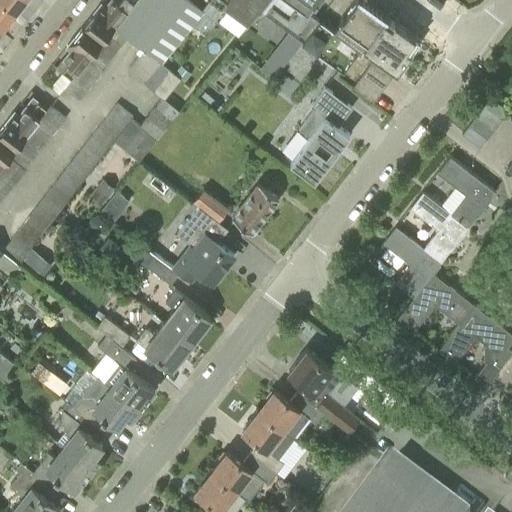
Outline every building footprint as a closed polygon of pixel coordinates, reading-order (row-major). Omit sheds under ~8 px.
[(7,4),(2,0),(0,0),(0,28),(1,30),(16,11),(7,4)] [(2,0),(7,4),(16,11),(24,0),(2,0)] [(103,38),(108,32),(133,0),(120,0),(119,2),(116,0),(110,0),(98,15),(94,11),(84,24),(103,38)] [(133,0),(108,32),(122,43),(129,34),(146,48),(163,61),(205,10),(193,0),(133,0)] [(222,0),(211,15),(216,19),(224,8),(230,0),(222,0)] [(230,0),(224,8),(248,25),(262,7),(267,0),(230,0)] [(267,0),(262,7),(290,28),(260,68),(274,78),(304,40),(321,19),(308,9),(314,0),(267,0)] [(364,44),(387,13),(368,0),(353,0),(333,28),(321,19),(304,40),(344,70),(364,44)] [(387,13),(364,44),(377,54),(353,86),(374,102),(411,51),(413,53),(423,40),(395,19),(392,24),(388,20),(391,16),(387,13)] [(103,38),(84,24),(74,37),(78,41),(57,66),(63,71),(51,84),(59,91),(64,86),(72,76),(79,67),(87,58),(94,49),(101,41),(103,38)] [(108,32),(103,38),(101,41),(115,52),(122,43),(108,32)] [(101,41),(94,49),(107,60),(115,52),(101,41)] [(163,61),(146,48),(130,66),(146,79),(147,80),(163,61)] [(94,49),(87,58),(100,69),(107,60),(94,49)] [(87,58),(79,67),(95,80),(102,71),(100,69),(87,58)] [(154,90),(171,68),(163,61),(147,80),(146,79),(144,82),(154,90)] [(180,64),(175,71),(185,79),(190,72),(180,64)] [(79,67),(72,76),(87,89),(95,80),(79,67)] [(171,68),(154,90),(162,96),(165,99),(182,77),(171,68)] [(72,76),(64,86),(80,99),(87,89),(72,76)] [(314,106),(322,112),(336,94),(329,88),(314,106)] [(165,99),(162,96),(155,105),(172,119),(179,111),(165,99)] [(483,105),(502,120),(509,110),(491,96),(483,105)] [(36,121),(43,112),(46,108),(38,101),(31,110),(26,105),(12,122),(8,119),(0,128),(0,133),(15,146),(22,138),(29,129),(36,121)] [(127,123),(132,117),(133,115),(117,103),(111,111),(127,123)] [(43,112),(59,125),(65,117),(50,104),(46,108),(43,112)] [(172,119),(155,105),(148,114),(165,128),(172,119)] [(495,129),(502,120),(483,105),(477,114),(495,129)] [(120,132),(127,123),(111,111),(104,120),(120,132)] [(36,121),(51,134),(59,125),(43,112),(36,121)] [(165,128),(148,114),(140,123),(158,138),(165,128)] [(350,133),(342,127),(326,114),(290,160),(314,178),(350,133)] [(495,129),(477,114),(470,123),(489,137),(495,129)] [(158,138),(140,123),(132,117),(127,123),(120,132),(114,139),(141,160),(158,138)] [(113,140),(114,139),(120,132),(104,120),(97,128),(113,140)] [(29,129),(45,142),(51,134),(36,121),(29,129)] [(489,137),(470,123),(462,133),(480,147),(489,137)] [(113,140),(97,128),(91,137),(107,149),(113,140)] [(22,138),(38,150),(45,142),(29,129),(22,138)] [(15,146),(0,133),(0,165),(2,163),(8,155),(15,146)] [(107,149),(91,137),(84,145),(100,158),(107,149)] [(15,146),(31,159),(38,150),(22,138),(15,146)] [(100,158),(84,145),(77,154),(93,167),(100,158)] [(8,155),(24,167),(31,159),(15,146),(8,155)] [(93,167),(77,154),(71,162),(86,175),(93,167)] [(2,163),(19,177),(26,169),(24,167),(8,155),(2,163)] [(450,211),(469,225),(496,190),(451,155),(438,172),(465,192),(450,211)] [(86,175),(71,162),(63,171),(79,184),(86,175)] [(0,165),(0,174),(13,185),(19,177),(2,163),(0,165)] [(79,184),(63,171),(57,180),(73,192),(79,184)] [(0,188),(6,193),(13,185),(0,174),(0,188)] [(102,203),(114,186),(104,178),(91,195),(102,203)] [(73,192),(57,180),(50,189),(66,201),(73,192)] [(252,231),(279,197),(259,182),(232,215),(252,231)] [(66,201),(50,189),(43,197),(59,210),(66,201)] [(469,225),(450,211),(423,190),(410,207),(437,228),(423,246),(441,260),(469,225)] [(194,202),(199,206),(219,222),(228,211),(203,191),(194,202)] [(101,207),(114,218),(126,204),(113,193),(101,207)] [(59,210),(43,197),(37,206),(52,218),(59,210)] [(52,218),(37,206),(30,215),(46,227),(52,218)] [(229,230),(219,222),(199,206),(177,233),(191,245),(181,257),(212,282),(234,254),(219,242),(229,230)] [(46,227),(30,215),(23,223),(39,236),(46,227)] [(39,236),(23,223),(16,232),(32,244),(39,236)] [(441,260),(423,246),(396,225),(384,242),(411,262),(396,280),(415,295),(433,271),(441,260)] [(32,244),(16,232),(10,240),(26,253),(32,245),(32,244)] [(26,253),(10,240),(3,249),(19,261),(23,256),(26,253)] [(32,245),(26,253),(23,256),(44,274),(53,263),(32,245)] [(23,264),(19,261),(3,249),(0,246),(0,262),(15,274),(23,264)] [(170,282),(179,271),(148,247),(139,257),(170,282)] [(433,271),(415,295),(398,317),(415,330),(435,303),(459,322),(474,303),(433,271)] [(174,308),(165,319),(192,341),(211,316),(176,288),(165,301),(174,308)] [(511,332),(474,303),(459,322),(439,348),(456,361),(476,335),(486,343),(484,345),(484,359),(486,361),(475,376),(486,385),(511,351),(511,348),(508,346),(511,340),(511,332)] [(98,326),(107,333),(123,346),(131,335),(106,316),(98,326)] [(192,341),(165,319),(155,332),(146,325),(136,338),(172,367),(192,341)] [(123,346),(107,333),(99,344),(120,361),(104,381),(139,409),(155,389),(130,369),(139,358),(123,346)] [(295,389),(323,410),(350,432),(360,418),(328,393),(342,375),(307,347),(289,370),(302,380),(295,389)] [(0,374),(4,378),(16,363),(0,349),(0,374)] [(59,394),(70,381),(56,370),(55,372),(46,383),(59,394)] [(139,409),(104,381),(97,375),(74,406),(105,431),(113,421),(118,425),(127,413),(132,418),(139,409)] [(323,410),(295,389),(287,399),(274,389),(258,410),(294,437),(310,416),(315,420),(323,410)] [(105,431),(74,406),(68,400),(62,407),(64,430),(58,439),(61,442),(61,443),(93,468),(99,460),(93,455),(102,444),(97,440),(105,431)] [(294,437),(258,410),(242,430),(257,441),(249,451),(275,472),(283,462),(278,457),(294,437)] [(93,468),(61,443),(53,453),(49,450),(33,469),(59,489),(66,480),(76,489),(93,468)] [(275,472),(249,451),(241,461),(227,450),(211,471),(246,498),(248,500),(264,480),(267,482),(275,472)] [(59,489),(33,469),(22,461),(16,468),(21,471),(17,477),(16,476),(10,484),(24,495),(14,507),(20,511),(57,511),(61,507),(51,499),(59,489)] [(450,511),(389,466),(354,511),(450,511)] [(235,511),(246,498),(211,471),(195,491),(210,503),(203,511),(204,511),(235,511)] [(465,511),(479,511),(484,506),(461,488),(451,501),(465,511)] [(308,510),(314,502),(303,493),(297,502),(308,510)]
